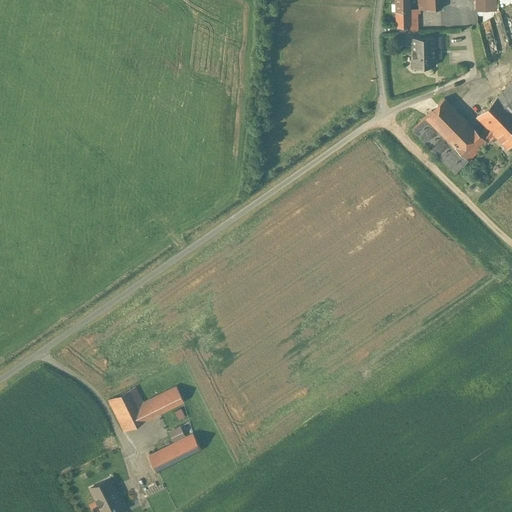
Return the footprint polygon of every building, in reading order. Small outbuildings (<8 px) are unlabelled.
[(395,0),(396,12),(409,12),(408,0),(395,0)] [(440,0),(419,0),(420,9),(441,8),(440,0)] [(493,0),(476,0),(477,10),(494,10),(493,0)] [(409,12),(396,12),(396,27),(410,26),(409,12)] [(434,37),(412,37),(412,66),(434,66),(434,37)] [(511,81),(498,96),(511,110),(511,81)] [(511,110),(498,96),(477,116),(488,128),(494,134),(508,148),(511,143),(511,110)] [(444,98),(425,116),(467,160),(494,134),(488,128),(480,135),(444,98)] [(467,160),(425,116),(412,128),(455,172),(467,160)] [(131,388),(109,399),(124,430),(183,401),(176,386),(139,404),(131,388)] [(181,419),(188,415),(184,407),(177,410),(181,419)] [(177,440),(189,434),(185,424),(172,429),(177,440)] [(193,433),(149,455),(157,471),(201,449),(193,433)] [(110,478),(90,488),(101,511),(114,511),(124,507),(110,478)]
